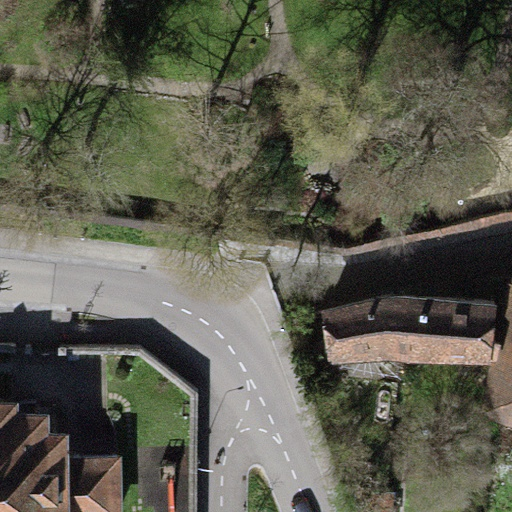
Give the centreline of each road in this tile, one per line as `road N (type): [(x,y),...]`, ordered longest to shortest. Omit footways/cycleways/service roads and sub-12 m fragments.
road 1 (residential): [(0,276),(133,291),(190,309),(211,322),(263,406)]
road 2 (residential): [(511,258),(316,284)]
road 3 (residential): [(219,511),(227,445),(263,406)]
